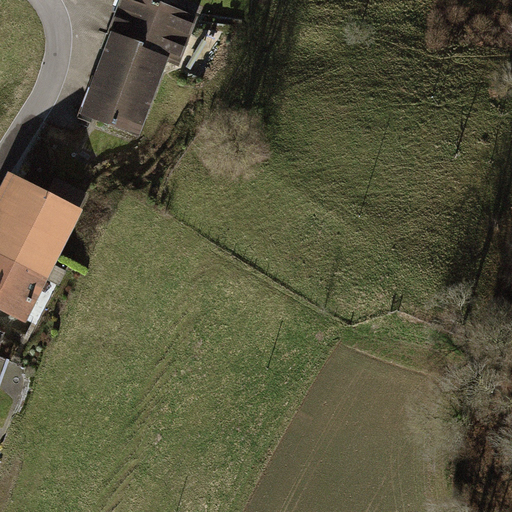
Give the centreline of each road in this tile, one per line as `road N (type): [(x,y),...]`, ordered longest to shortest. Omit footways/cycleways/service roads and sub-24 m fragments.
road 1 (residential): [(46,0),(59,29),(53,78),(0,167)]
road 2 (track): [(454,511),(441,442),(467,379)]
